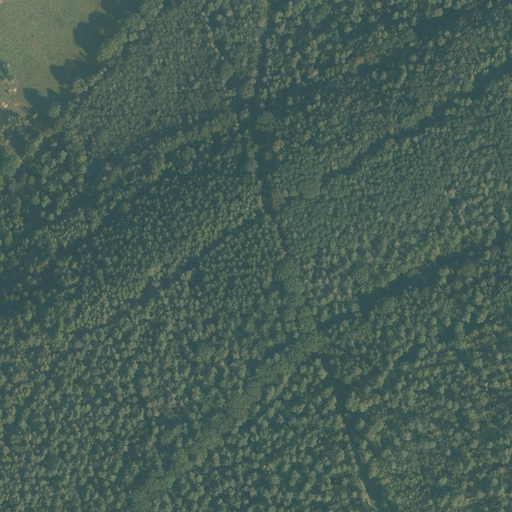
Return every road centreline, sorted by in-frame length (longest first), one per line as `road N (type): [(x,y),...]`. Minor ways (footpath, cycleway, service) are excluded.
road 1 (track): [(137,511),(301,347),(511,238)]
road 2 (track): [(280,0),(269,14),(255,109),(240,125),(0,252)]
road 3 (track): [(0,455),(68,354),(281,214)]
road 4 (track): [(368,511),(278,228),(281,214)]
road 5 (track): [(493,0),(240,125)]
road 6 (track): [(511,72),(281,214)]
road 7 (track): [(161,0),(0,181)]
